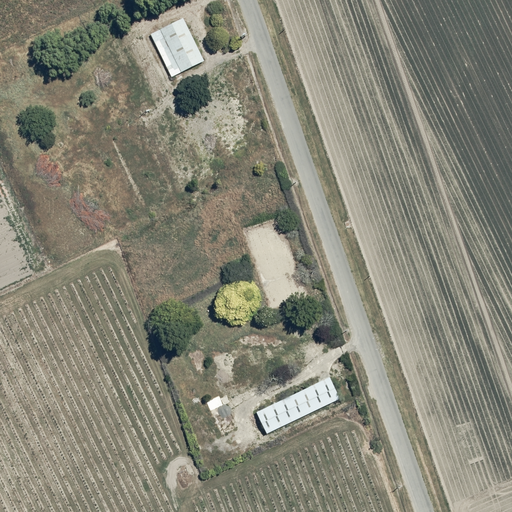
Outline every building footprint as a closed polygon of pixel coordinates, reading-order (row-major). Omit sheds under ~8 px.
[(204,60),(182,17),(150,33),(171,76),(204,60)] [(168,94),(150,59),(139,64),(157,100),(168,94)] [(230,103),(192,117),(202,144),(204,143),(207,149),(209,149),(212,156),(248,143),(240,121),(236,122),(230,103)] [(190,189),(157,119),(134,130),(168,199),(190,189)] [(225,350),(225,349),(211,355),(220,374),(222,373),(225,380),(220,382),(226,396),(240,389),(241,391),(266,380),(257,361),(254,362),(244,341),(225,350)] [(339,397),(329,376),(256,411),(266,432),(339,397)] [(236,428),(219,392),(203,400),(221,435),(236,428)]
